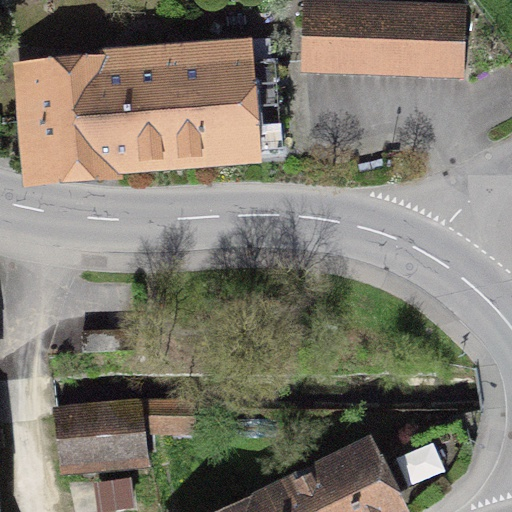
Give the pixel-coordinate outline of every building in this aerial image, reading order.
[(467,6),(329,0),(303,0),(300,74),(464,82),(467,6)] [(31,80),(38,171),(260,155),(252,44),(99,55),(101,75),(31,80)] [(131,335),(80,336),(80,355),(132,354),(131,335)] [(146,439),(192,436),(190,403),(53,411),(57,475),(148,470),(146,439)] [(406,511),(372,442),(230,511),(406,511)]
